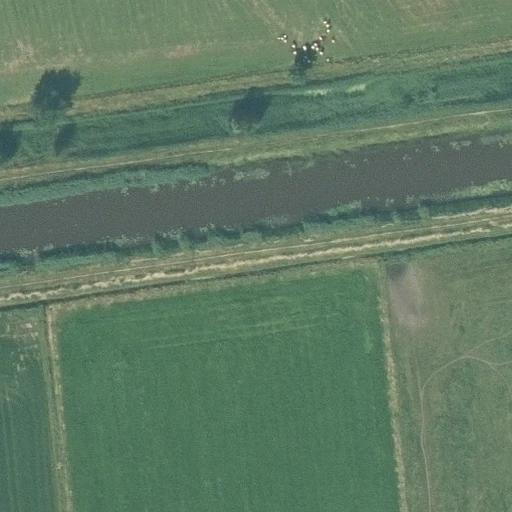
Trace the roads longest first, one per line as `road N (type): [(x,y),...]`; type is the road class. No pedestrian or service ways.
road 1 (track): [(0,292),(511,219)]
road 2 (track): [(0,180),(511,107)]
